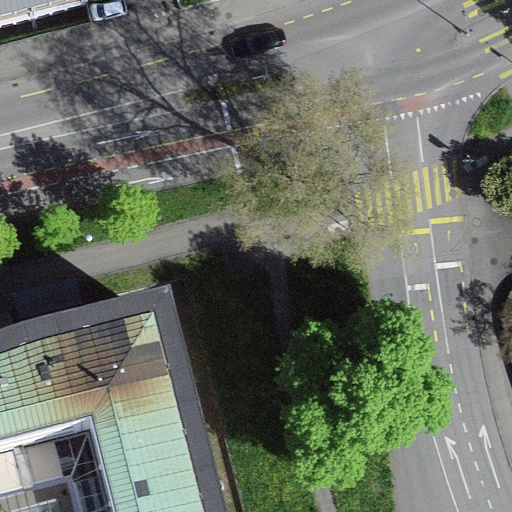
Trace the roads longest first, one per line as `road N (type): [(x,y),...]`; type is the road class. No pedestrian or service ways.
road 1 (residential): [(482,511),(446,382),(429,267),(418,54)]
road 2 (primary): [(173,107),(418,54)]
road 3 (primary): [(0,145),(173,107)]
